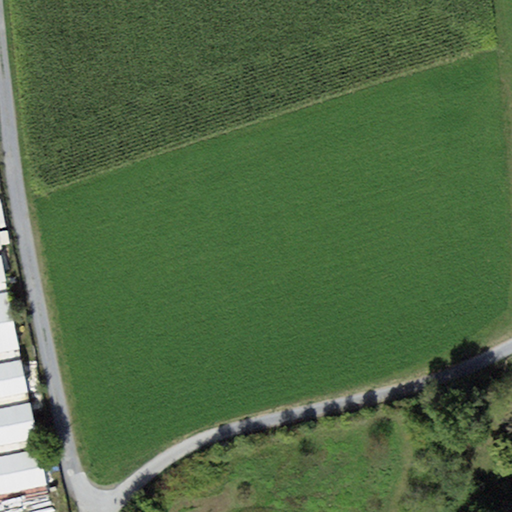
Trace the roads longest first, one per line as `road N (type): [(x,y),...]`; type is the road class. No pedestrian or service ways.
road 1 (track): [(96,511),(71,465),(0,9)]
road 2 (track): [(96,511),(195,444),(406,394),(511,352)]
